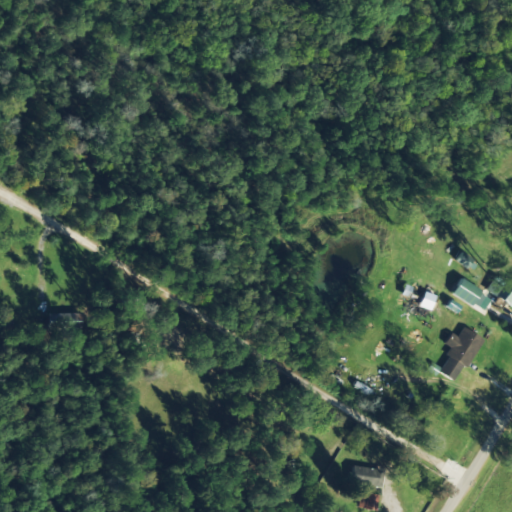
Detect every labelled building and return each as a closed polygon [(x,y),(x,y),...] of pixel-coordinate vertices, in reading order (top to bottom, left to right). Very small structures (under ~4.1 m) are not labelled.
[(511,304),(511,289),(490,275),(480,292),(459,279),(449,294),(481,314),(492,297),(510,308),(511,304)] [(425,320),(428,309),(431,310),(437,291),(414,284),(413,289),(402,286),(399,296),(406,298),(402,314),(425,320)] [(480,340),(460,328),(455,337),(449,333),(442,344),(450,349),(436,372),(453,383),(480,340)] [(378,470),(349,467),(348,484),(377,487),(378,470)] [(355,508),(374,511),(376,496),(357,493),(355,508)]
